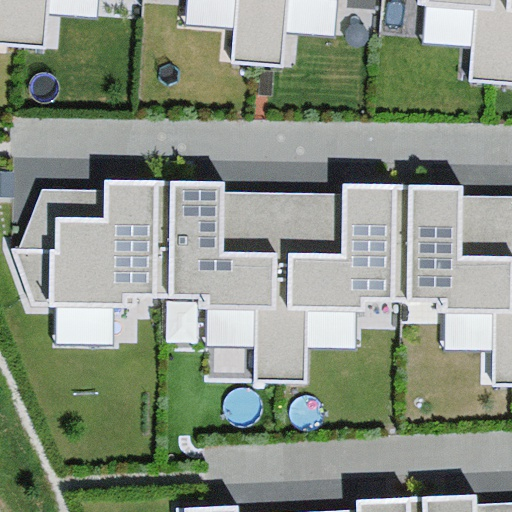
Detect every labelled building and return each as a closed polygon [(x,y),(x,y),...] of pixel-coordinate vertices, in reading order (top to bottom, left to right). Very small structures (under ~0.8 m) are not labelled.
[(0,0),(0,45),(19,47),(23,0),(0,0)] [(23,0),(19,47),(45,49),(48,0),(23,0)] [(236,0),(231,64),(257,65),(262,0),(236,0)] [(262,0),(257,65),(282,67),(287,0),(262,0)] [(417,0),(418,5),(475,9),(469,82),(495,84),(500,0),(417,0)] [(511,0),(500,0),(495,84),(511,85),(511,0)] [(162,298),(164,182),(105,181),(104,219),(56,218),(56,250),(12,250),(32,306),(136,307),(136,297),(162,298)] [(224,183),(164,182),(162,298),(199,298),(198,308),(256,309),(255,382),(280,382),(282,253),(222,252),(224,183)] [(342,254),(282,253),(280,382),(306,383),(307,310),(364,311),(364,301),(401,301),(402,186),(343,185),(342,254)] [(462,187),(402,186),(401,301),(437,302),(436,312),(494,313),(493,386),(511,385),(511,257),(461,256),(462,187)] [(475,511),(475,495),(416,498),(416,511),(475,511)] [(356,501),(356,511),(416,511),(416,498),(356,501)]
